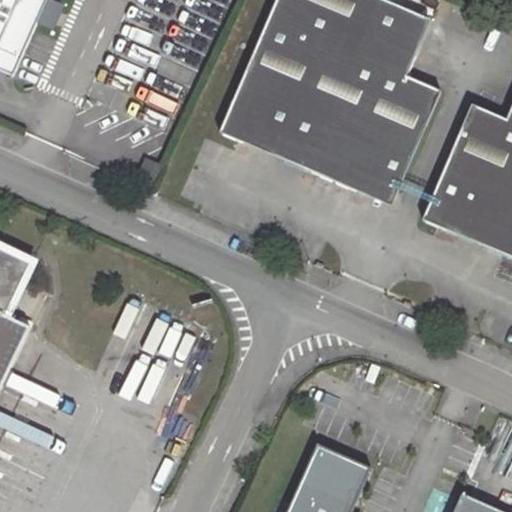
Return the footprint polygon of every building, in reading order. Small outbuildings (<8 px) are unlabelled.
[(0,0),(0,67),(15,74),(39,21),(52,20),(57,8),(51,0),(0,0)] [(407,43),(418,16),(381,0),(278,0),(221,134),(252,147),(258,133),(313,156),(307,171),(367,196),(372,183),(398,194),(442,93),(408,78),(420,49),(407,43)] [(433,22),(418,16),(407,43),(420,49),(433,22)] [(511,110),(507,121),(473,106),(424,221),(454,233),(460,219),(511,239),(511,249),(509,256),(511,257),(511,110)] [(252,147),(307,171),(313,156),(258,133),(252,147)] [(134,184),(153,192),(166,165),(147,156),(134,184)] [(393,207),(398,194),(372,183),(367,196),(393,207)] [(511,239),(460,219),(454,233),(509,256),(511,249),(511,239)] [(0,407),(37,332),(12,319),(38,267),(0,248),(0,407)] [(291,511),(354,511),(373,470),(320,447),(291,511)] [(456,511),(502,511),(464,495),(456,511)]
